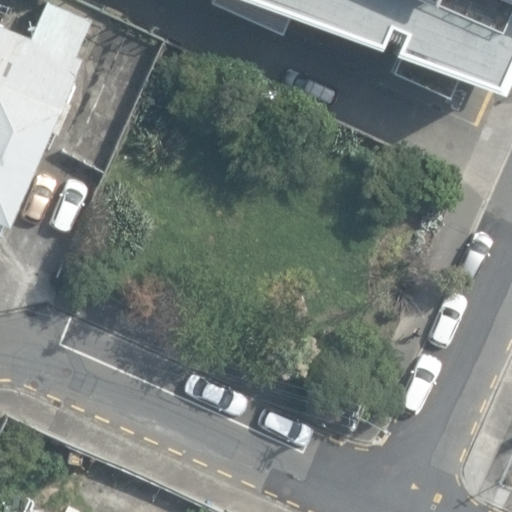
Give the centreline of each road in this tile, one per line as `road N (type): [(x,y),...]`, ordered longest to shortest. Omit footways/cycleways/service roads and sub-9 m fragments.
road 1 (residential): [(387,511),(46,349),(0,346)]
road 2 (residential): [(511,251),(387,511)]
